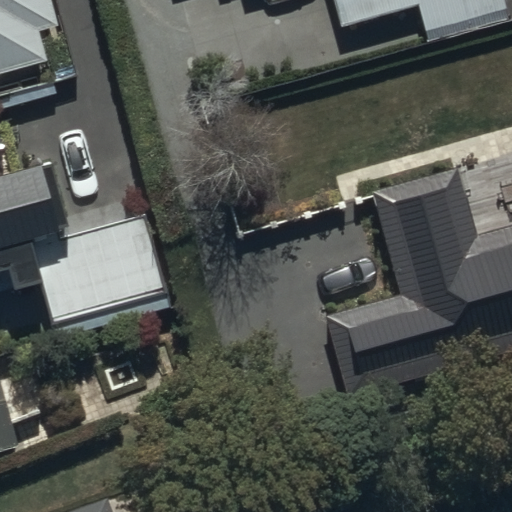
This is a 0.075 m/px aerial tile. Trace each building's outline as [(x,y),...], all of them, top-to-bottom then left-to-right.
[(0,0),(0,64),(47,51),(40,24),(57,19),(52,0),(0,0)] [(337,0),(344,23),(421,1),(431,38),(508,17),(502,0),(337,0)] [(40,161),(0,173),(0,271),(7,269),(13,288),(43,280),(58,333),(165,302),(140,216),(62,238),(40,161)] [(365,191),(398,284),(319,310),(348,399),(511,346),(511,216),(472,230),(450,163),(365,191)] [(0,446),(17,442),(0,379),(0,446)] [(115,511),(107,491),(51,511),(115,511)]
